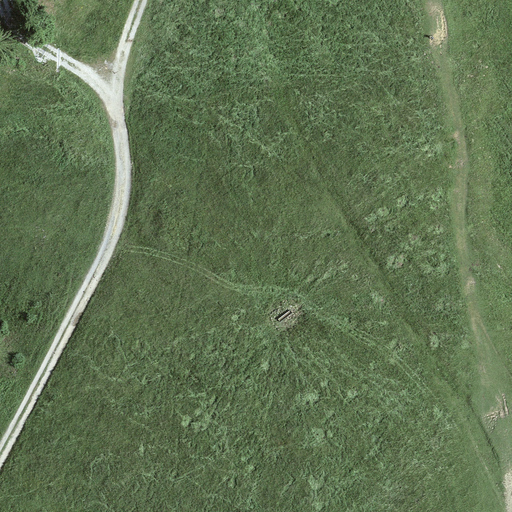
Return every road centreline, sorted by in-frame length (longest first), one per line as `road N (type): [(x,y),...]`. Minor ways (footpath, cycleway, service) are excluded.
road 1 (track): [(142,0),(115,64),(122,185),(101,264),(0,458)]
road 2 (track): [(112,97),(21,32),(1,0)]
